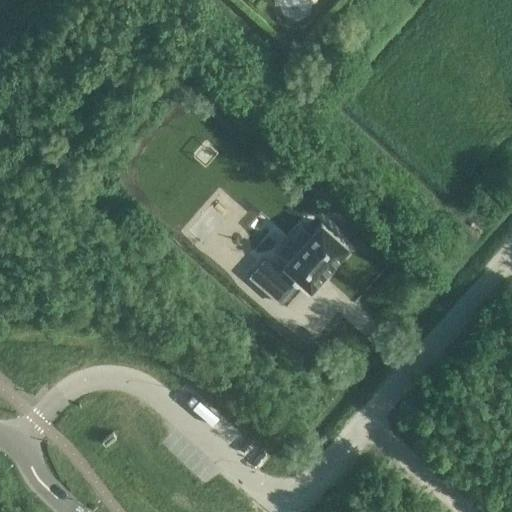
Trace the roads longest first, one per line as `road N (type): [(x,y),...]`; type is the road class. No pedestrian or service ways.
road 1 (unclassified): [(274,494),(318,479),(371,426),(511,252)]
road 2 (unclassified): [(274,494),(259,490),(126,379),(78,387),(14,446)]
